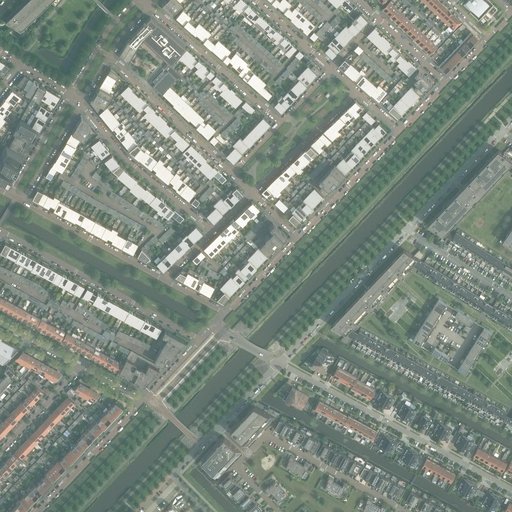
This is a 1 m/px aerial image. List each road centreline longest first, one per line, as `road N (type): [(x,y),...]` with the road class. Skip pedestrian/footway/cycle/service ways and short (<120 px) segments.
road 1 (residential): [(511,490),(278,362)]
road 2 (residential): [(2,231),(200,340)]
road 3 (residential): [(406,511),(265,434),(247,453)]
road 4 (residential): [(213,231),(125,158),(80,103)]
road 5 (residential): [(406,229),(278,362)]
road 6 (residential): [(280,123),(149,6)]
road 7 (residential): [(109,56),(232,174)]
road 8 (residential): [(163,279),(21,202)]
road 9 (residential): [(143,401),(38,511)]
road 10 (residential): [(299,237),(400,131)]
road 11 (residential): [(251,193),(356,91)]
road 12 (residential): [(499,131),(406,229)]
